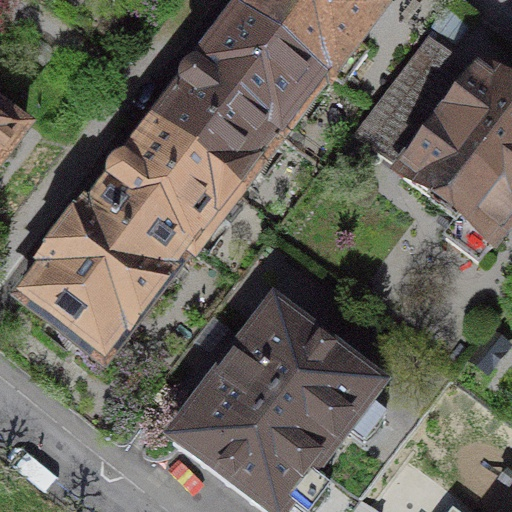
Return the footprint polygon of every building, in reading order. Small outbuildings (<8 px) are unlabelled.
[(353,45),(383,7),(373,0),(251,0),(240,15),(327,81),(328,78),(343,89),(368,56),(353,45)] [(327,81),(240,15),(218,44),(196,73),(283,138),(327,81)] [(475,82),(435,52),(366,144),(406,175),(402,179),(495,249),(511,226),(511,103),(479,78),(475,82)] [(283,138),(196,73),(174,102),(152,131),(239,197),(283,138)] [(0,168),(23,138),(0,120),(0,168)] [(239,197),(152,131),(130,160),(109,189),(191,251),(195,254),(239,197)] [(104,367),(191,251),(109,189),(65,247),(22,304),(104,367)] [(275,314),(175,447),(227,486),(261,511),(354,511),(362,502),(320,471),(379,393),(275,314)]
